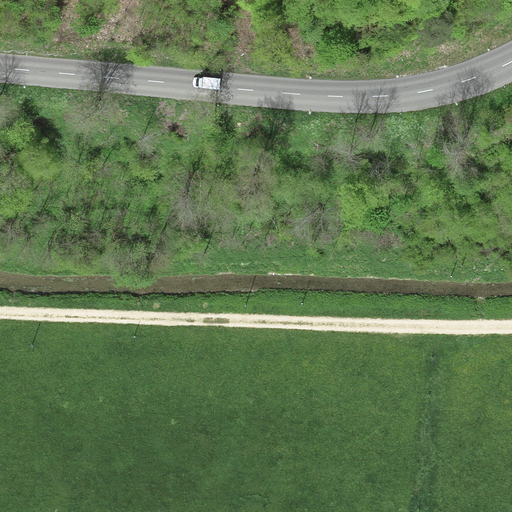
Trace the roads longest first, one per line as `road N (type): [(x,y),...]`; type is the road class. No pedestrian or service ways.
road 1 (tertiary): [(0,67),(374,96),(465,81),(511,61)]
road 2 (track): [(511,327),(0,315)]
